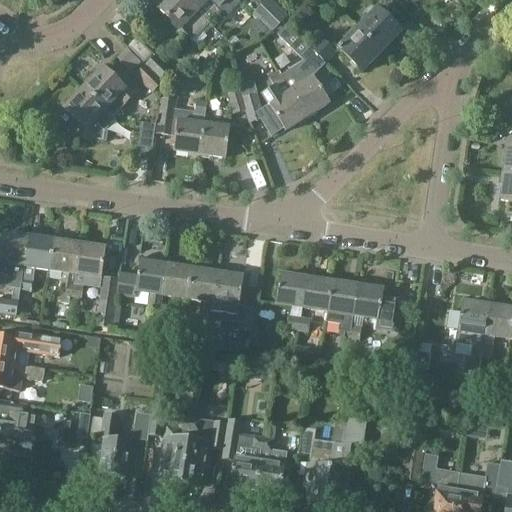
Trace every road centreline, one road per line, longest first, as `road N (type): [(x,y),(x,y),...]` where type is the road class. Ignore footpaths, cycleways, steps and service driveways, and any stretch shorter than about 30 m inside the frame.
road 1 (residential): [(0,183),(287,224)]
road 2 (residential): [(451,64),(287,224)]
road 3 (residential): [(429,248),(451,64)]
road 4 (residential): [(287,224),(429,248)]
